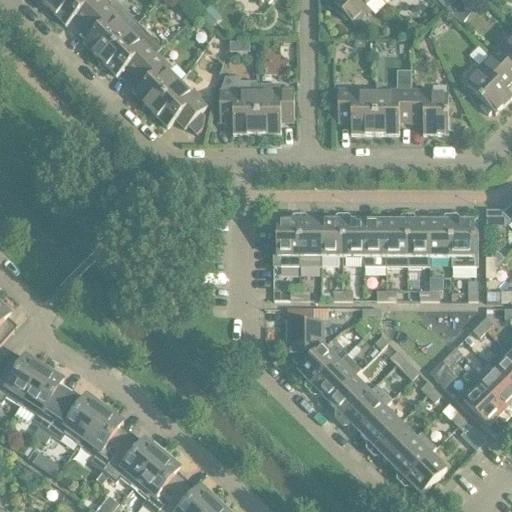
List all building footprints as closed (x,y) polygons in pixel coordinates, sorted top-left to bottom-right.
[(36,0),(49,13),(61,0),(36,0)] [(61,0),(49,13),(66,30),(74,21),(83,30),(106,6),(100,0),(61,0)] [(361,15),(376,0),(335,0),(331,5),(354,29),(365,18),(361,15)] [(459,0),(438,0),(437,2),(447,12),(459,0)] [(100,64),(137,27),(118,9),(116,8),(114,7),(112,7),(109,9),(106,6),(83,30),(91,38),(83,47),(100,64)] [(459,8),(451,18),(461,27),(469,17),(459,8)] [(211,10),(201,20),(212,32),(222,22),(211,10)] [(133,81),(157,57),(162,53),(137,27),(100,64),(117,81),(125,72),(133,81)] [(489,60),(511,82),(511,44),(502,54),(499,50),(489,60)] [(230,55),(239,55),(239,45),(230,45),(230,55)] [(150,115),(179,86),(163,70),(167,67),(157,57),(133,81),(142,89),(134,98),(150,115)] [(511,100),(504,92),(511,84),(511,82),(489,60),(480,70),(483,73),(466,90),(483,107),(480,110),(488,119),(492,116),(495,118),(511,101),(511,100)] [(233,139),(257,139),(257,98),(257,88),(255,88),(255,85),(238,85),(238,81),(225,81),(221,93),(219,93),(219,127),(233,127),(233,139)] [(179,86),(150,115),(167,132),(176,123),(185,133),(209,109),(198,99),(195,102),(179,86)] [(257,98),(257,139),(281,139),(281,127),(294,127),(294,94),(280,94),(280,88),(257,88),(257,98)] [(375,139),(375,99),(353,99),(353,94),(338,94),(338,127),(351,127),(351,139),(375,139)] [(411,127),(411,94),(397,94),(397,99),(375,99),(375,139),(399,139),(399,127),(411,127)] [(411,94),(411,127),(423,127),(423,139),(448,139),(448,135),(453,135),(453,123),(448,123),(448,99),(425,99),(425,94),(411,94)] [(511,224),(511,222),(511,208),(505,215),(502,217),(510,225),(511,224)] [(511,225),(511,224),(510,225),(502,217),(505,215),(488,215),(488,232),(506,231),(511,225)] [(273,271),(300,271),(300,219),(294,219),(291,222),(291,225),(277,225),(277,260),(273,260),(273,271)] [(321,261),(321,225),(309,225),(309,222),(305,219),(300,219),(300,271),(321,271),(321,261)] [(321,225),(321,261),(323,261),(323,271),(339,271),(339,261),(343,261),(343,219),(337,219),(334,222),(334,225),(321,225)] [(364,262),(365,225),(352,225),(352,222),(348,219),(343,219),(343,261),(364,262)] [(408,272),(408,219),(402,219),(399,223),(399,226),(386,226),(386,272),(408,272)] [(429,262),(429,226),(417,226),(417,223),(413,219),(408,219),(408,272),(429,272),(429,262)] [(429,262),(450,262),(451,262),(451,219),(445,219),(442,223),(442,226),(429,226),(429,262)] [(478,236),(474,232),(474,226),(460,226),(460,223),(456,219),(451,219),(451,262),(450,262),(450,272),(477,272),(478,236)] [(386,272),(386,226),(365,225),(364,262),(364,272),(386,272)] [(497,254),(490,262),(495,262),(495,269),(504,261),(497,254)] [(486,262),(486,272),(495,272),(495,262),(486,262)] [(495,272),(486,272),(486,281),(495,281),(495,272)] [(300,305),(300,296),(290,296),(290,305),(300,305)] [(300,296),(300,305),(309,305),(309,296),(300,296)] [(333,296),(333,305),(343,305),(343,296),(333,296)] [(343,296),(343,305),(352,305),(352,296),(343,296)] [(376,296),(376,306),(386,306),(386,296),(376,296)] [(386,296),(386,306),(396,305),(396,296),(386,296)] [(420,296),(420,306),(429,306),(429,296),(420,296)] [(429,296),(429,306),(439,306),(439,296),(429,296)] [(468,296),(468,306),(478,306),(478,296),(468,296)] [(501,306),(511,306),(511,296),(487,296),(487,306),(501,306)] [(0,304),(0,349),(14,334),(5,326),(11,319),(4,313),(6,310),(0,304)] [(290,313),(287,313),(287,326),(313,326),(313,313),(290,313)] [(362,323),(372,323),(372,313),(362,314),(362,323)] [(372,313),(372,323),(381,323),(381,313),(372,313)] [(479,329),(486,335),(493,329),(486,322),(479,329)] [(298,376),(324,351),(323,350),(323,326),(313,326),(287,326),(287,365),(298,376)] [(364,342),(372,334),(364,326),(356,334),(364,342)] [(479,342),(486,335),(479,329),(472,335),(479,342)] [(382,354),(388,348),(382,341),(375,347),(382,354)] [(347,358),(346,359),(351,364),(360,354),(356,349),(348,357),(347,358)] [(324,351),(298,376),(307,385),(305,387),(305,392),(309,396),(339,366),(324,351)] [(449,359),(455,366),(462,359),(455,352),(449,359)] [(397,370),(403,363),(397,356),(390,363),(397,370)] [(346,359),(339,366),(309,396),(313,400),(318,400),(320,398),(329,407),(354,381),(361,374),(351,364),(346,359)] [(449,373),(455,366),(449,359),(442,366),(449,373)] [(511,392),(511,361),(510,360),(495,375),(511,392)] [(21,411),(46,370),(34,363),(33,365),(25,361),(20,368),(10,362),(0,377),(0,405),(2,407),(6,402),(21,411)] [(403,363),(397,370),(404,376),(410,370),(403,363)] [(511,408),(511,392),(495,375),(488,368),(473,383),(480,390),(510,420),(511,417),(511,410),(511,409),(511,408)] [(47,435),(71,400),(59,392),(64,385),(56,380),(58,377),(46,370),(21,411),(35,420),(32,426),(47,435)] [(339,427),(370,397),(354,381),(329,407),(338,416),(336,418),(335,423),(339,427)] [(420,393),(427,400),(434,393),(427,387),(420,393)] [(506,424),(510,420),(480,390),(463,406),(489,432),(499,422),(501,424),(506,424)] [(434,407),(441,400),(434,393),(427,400),(434,407)] [(359,437),(385,412),(370,397),(339,427),(343,430),(348,430),(350,428),(359,437)] [(79,450),(107,411),(96,403),(94,405),(87,400),(81,407),(71,400),(47,435),(61,445),(64,440),(79,450)] [(103,476),(129,442),(118,434),(124,427),(117,422),(118,419),(107,411),(79,450),(93,460),(89,466),(103,476)] [(370,457),(400,427),(385,412),(359,437),(368,446),(366,448),(366,453),(370,457)] [(451,424),(458,431),(465,424),(458,417),(451,424)] [(465,424),(458,431),(464,437),(471,431),(465,424)] [(415,442),(400,427),(370,457),(374,461),(379,461),(381,459),(390,468),(415,442)] [(400,488),(430,458),(430,457),(436,452),(421,437),(415,442),(390,468),(399,477),(396,479),(396,484),(400,488)] [(134,493),(165,456),(154,447),(152,449),(145,444),(139,451),(129,442),(103,476),(116,487),(120,482),(134,493)] [(41,456),(33,467),(37,469),(53,480),(61,469),(41,456)] [(145,511),(163,511),(185,489),(174,480),(180,473),(174,467),(176,465),(165,456),(134,493),(147,504),(143,510),(145,511)] [(430,458),(400,488),(404,492),(409,492),(411,489),(421,499),(446,474),(430,458)] [(33,476),(23,470),(18,479),(28,485),(33,476)] [(41,488),(44,482),(35,477),(30,486),(35,489),(41,488)] [(212,511),(219,505),(209,495),(207,497),(201,491),(195,498),(185,489),(163,511),(212,511)]
